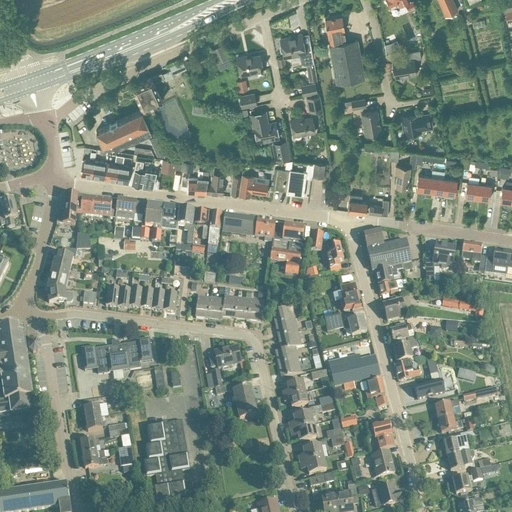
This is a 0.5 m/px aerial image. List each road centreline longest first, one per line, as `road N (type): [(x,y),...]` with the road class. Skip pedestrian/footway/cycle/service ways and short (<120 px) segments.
road 1 (residential): [(294,511),(253,339),(73,314),(39,319)]
road 2 (residential): [(423,511),(347,220)]
road 3 (residential): [(347,220),(55,182)]
road 4 (residential): [(42,121),(92,89),(262,15)]
road 5 (primary): [(233,0),(26,85)]
road 6 (residential): [(76,511),(39,319)]
road 7 (residential): [(511,240),(347,220)]
road 8 (residential): [(22,304),(55,182)]
